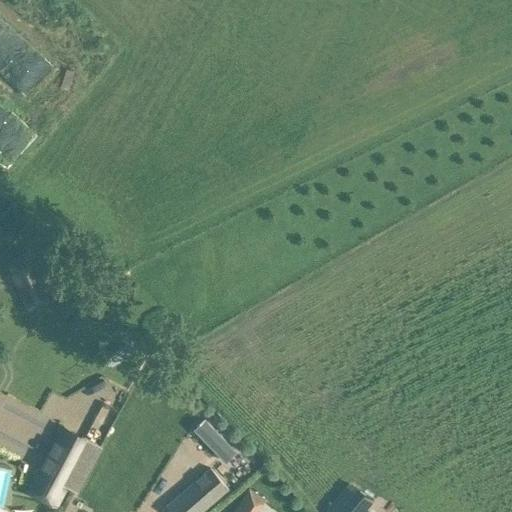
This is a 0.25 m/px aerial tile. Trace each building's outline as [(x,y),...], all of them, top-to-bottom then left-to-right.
[(27,144),(0,115),(0,167),(1,168),(27,144)] [(43,284),(30,253),(8,261),(20,293),(43,284)] [(88,439),(64,426),(37,476),(61,488),(88,439)] [(210,466),(183,490),(201,511),(228,487),(210,466)] [(347,490),(336,508),(342,511),(360,511),(369,499),(347,490)]
